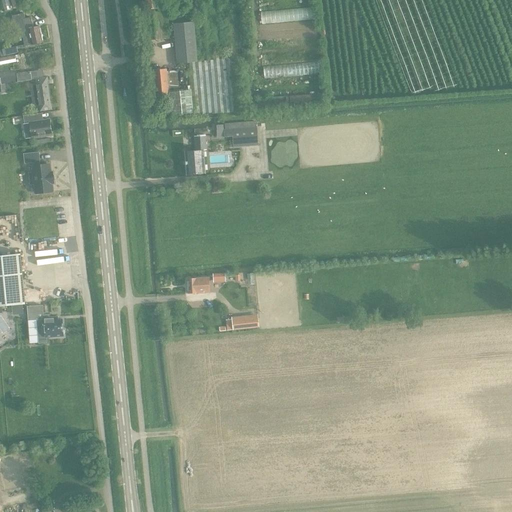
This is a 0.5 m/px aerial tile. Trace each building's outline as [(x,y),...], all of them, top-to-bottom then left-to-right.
[(158,9),(157,0),(146,0),(147,10),(158,9)] [(177,64),(189,63),(194,116),(236,112),(236,108),(244,108),(241,65),(233,66),(233,59),(240,58),(235,0),(219,0),(224,56),(215,56),(210,0),(194,0),(200,62),(197,62),(194,22),(174,24),(177,64)] [(150,41),(170,39),(168,11),(148,13),(150,41)] [(24,14),(12,16),(14,25),(16,32),(22,31),(25,46),(43,42),(40,27),(33,28),(32,21),(31,18),(25,19),(24,14)] [(0,49),(0,55),(0,57),(17,54),(15,47),(0,49)] [(156,96),(161,95),(161,100),(168,100),(168,94),(180,94),(178,72),(167,73),(167,70),(154,71),(156,96)] [(0,79),(1,85),(2,93),(7,93),(5,84),(32,80),(31,72),(17,74),(17,76),(0,79)] [(41,111),(52,110),(48,77),(36,79),(41,111)] [(193,113),(191,95),(169,97),(171,116),(193,113)] [(253,112),(318,108),(317,95),(265,98),(265,100),(252,101),(253,112)] [(32,139),(52,136),(50,119),(43,120),(42,113),(23,116),(24,124),(30,123),(32,139)] [(224,126),(217,126),(217,128),(218,138),(232,137),(233,140),(233,148),(254,146),(258,146),(257,127),(252,127),(224,129),(224,126)] [(204,150),(207,150),(206,136),(195,137),(196,151),(185,152),(187,175),(206,174),(204,150)] [(39,153),(24,154),(25,163),(33,163),(34,167),(33,167),(34,172),(29,173),(30,185),(35,184),(36,193),(52,192),(51,184),(54,183),(52,173),(50,173),(49,165),(39,166),(39,162),(40,162),(39,153)] [(21,254),(0,255),(0,306),(25,304),(21,254)] [(188,294),(204,293),(211,293),(210,278),(188,279),(188,294)] [(46,337),(46,338),(63,336),(63,335),(65,334),(65,330),(63,329),(62,319),(57,320),(57,317),(49,317),(49,315),(43,316),(43,308),(28,309),(29,321),(37,320),(38,334),(42,337),(46,337)] [(257,317),(232,320),(233,330),(259,328),(258,317),(257,317)] [(61,452),(63,463),(82,460),(80,448),(61,452)]
